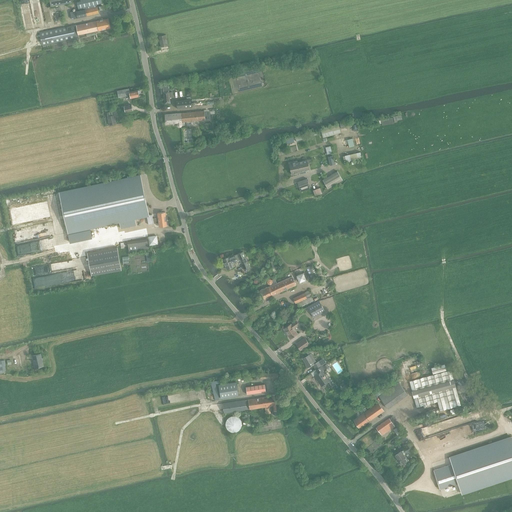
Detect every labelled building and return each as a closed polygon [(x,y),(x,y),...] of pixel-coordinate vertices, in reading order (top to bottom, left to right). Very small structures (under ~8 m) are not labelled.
[(96,5),(102,3),(101,0),(80,0),(81,1),(77,2),(78,10),(85,9),(76,11),(76,10),(70,12),(72,19),(99,13),(97,7),(96,7),(96,5)] [(100,20),(76,25),(79,35),(86,34),(95,32),(111,28),(111,27),(111,25),(110,24),(109,18),(103,19),(100,19),(100,20)] [(79,38),(79,35),(76,25),(76,24),(40,32),(42,46),(79,38)] [(160,47),(168,46),(166,35),(158,36),(160,47)] [(169,97),(172,97),(172,92),(169,92),(168,86),(162,86),(165,104),(170,103),(169,97)] [(138,94),(140,93),(139,91),(138,90),(129,92),(129,89),(117,91),(118,98),(127,96),(128,98),(139,96),(138,94),(139,94),(138,94)] [(187,100),(176,101),(177,108),(192,107),(191,103),(191,99),(190,96),(186,97),(187,100)] [(107,113),(110,125),(117,124),(114,111),(107,113)] [(181,122),(205,119),(204,111),(165,115),(166,123),(172,123),(173,124),(175,124),(175,122),(176,122),(177,126),(179,127),(180,127),(182,125),(181,122)] [(401,114),(393,116),(395,122),(397,122),(397,121),(402,119),(401,114)] [(382,126),(394,124),(393,118),(381,120),(382,126)] [(331,126),(320,129),(323,138),(334,135),(341,133),(338,124),(331,126)] [(360,152),(345,155),(346,162),(362,158),(360,152)] [(289,163),(290,169),(308,165),(307,161),(296,163),(296,162),(289,163)] [(309,169),(308,165),(290,169),(292,175),(298,173),(298,172),(309,169)] [(342,180),(337,171),(323,180),(328,189),(342,180)] [(140,176),(60,193),(68,233),(119,222),(121,228),(136,225),(135,218),(146,216),(148,225),(154,223),(152,214),(149,215),(140,176)] [(300,192),(310,188),(307,179),(297,182),(300,192)] [(320,188),(313,190),(315,196),(322,193),(320,188)] [(158,217),(158,218),(158,220),(166,219),(165,212),(157,213),(158,217)] [(157,235),(148,236),(150,245),(159,244),(157,235)] [(129,251),(149,249),(147,239),(127,241),(129,251)] [(91,275),(94,275),(121,270),(117,247),(87,253),(91,275)] [(243,252),(237,254),(239,259),(240,260),(242,265),(244,269),(249,267),(243,252)] [(229,256),(222,259),(226,269),(233,266),(231,263),(236,261),(239,259),(237,254),(234,256),(234,255),(229,257),(229,256)] [(305,268),(310,278),(314,276),(310,266),(305,268)] [(296,276),(299,283),(306,280),(303,273),(296,276)] [(268,286),(259,290),(264,300),(272,296),(272,295),(296,285),(292,276),(277,283),(273,285),(271,286),(268,287),(268,286)] [(299,307),(309,302),(314,300),(312,296),(307,298),(311,296),(309,291),(293,298),(295,303),(297,302),(299,307)] [(314,317),(324,311),(319,301),(308,307),(314,317)] [(295,311),(292,305),(283,310),(286,316),(295,311)] [(294,328),(299,324),(296,321),(291,325),(291,324),(284,329),(291,338),(297,334),(294,328)] [(297,344),(301,350),(309,344),(305,338),(297,344)] [(309,355),(303,358),(306,365),(308,368),(313,365),(316,369),(321,366),(319,361),(316,363),(313,356),(311,354),(314,352),(313,351),(307,352),(309,355)] [(35,368),(43,366),(41,354),(32,356),(35,368)] [(327,379),(327,378),(329,376),(327,373),(324,374),(322,371),(324,370),(325,369),(326,369),(329,367),(327,363),(324,366),(323,365),(321,366),(316,370),(318,374),(315,376),(317,379),(322,386),(327,383),(329,387),(334,385),(329,377),(327,379)] [(445,364),(431,368),(433,374),(446,370),(445,364)] [(440,411),(461,405),(451,370),(409,382),(416,407),(423,405),(430,404),(437,401),(440,411)] [(215,384),(219,383),(219,380),(211,382),(215,400),(219,399),(215,384)] [(221,398),(238,396),(236,382),(219,384),(221,398)] [(388,408),(407,395),(399,382),(379,396),(388,408)] [(384,383),(373,391),(376,397),(379,394),(380,395),(388,389),(384,383)] [(247,394),(266,391),(265,384),(246,387),(247,394)] [(473,407),(467,393),(462,395),(468,409),(473,407)] [(272,396),(248,399),(249,409),(265,407),(266,414),(270,413),(270,406),(273,406),(274,411),(275,416),(280,415),(278,405),(279,404),(279,402),(278,402),(277,394),(272,395),(272,396)] [(224,413),(249,409),(248,399),(223,403),(224,413)] [(359,428),(384,411),(378,403),(354,420),(359,428)] [(240,420),(239,418),(238,418),(237,417),(236,416),(234,416),(233,416),(232,416),(230,417),(229,417),(228,418),(227,419),(226,420),(226,422),(225,423),(225,424),(225,426),(226,427),(226,428),(227,429),(228,430),(229,431),(231,432),(232,432),(233,432),(235,432),(236,432),(237,431),(238,431),(239,430),(240,429),(241,427),(241,426),(242,425),(242,423),(241,422),(241,421),(240,420)] [(392,423),(396,421),(392,416),(376,428),(380,433),(380,432),(382,435),(394,426),(392,423)] [(452,464),(434,470),(437,480),(438,482),(439,484),(441,485),(444,486),(444,488),(458,483),(461,493),(511,476),(511,439),(511,437),(450,458),(452,464)] [(401,451),(395,456),(402,465),(408,461),(404,454),(405,453),(403,450),(401,451)]
